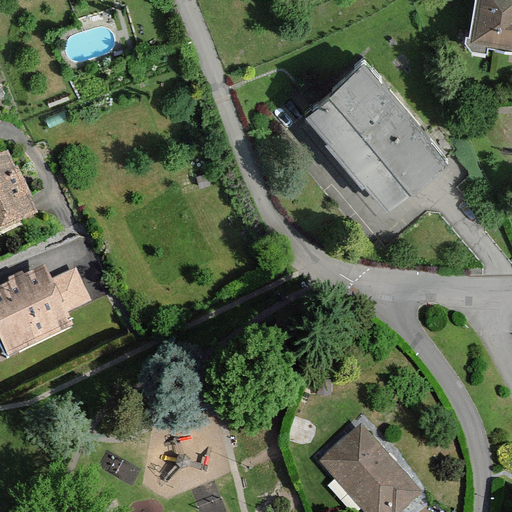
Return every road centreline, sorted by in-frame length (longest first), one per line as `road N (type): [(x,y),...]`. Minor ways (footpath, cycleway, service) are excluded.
road 1 (residential): [(182,0),(256,193),(308,258),(378,283)]
road 2 (residential): [(378,283),(464,404),(482,474),(479,511)]
road 3 (residential): [(511,288),(378,283)]
